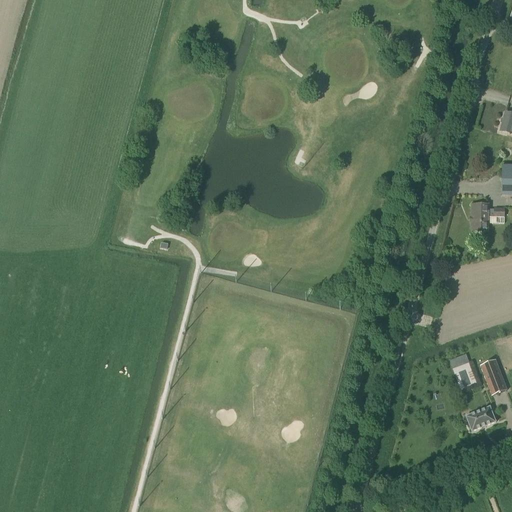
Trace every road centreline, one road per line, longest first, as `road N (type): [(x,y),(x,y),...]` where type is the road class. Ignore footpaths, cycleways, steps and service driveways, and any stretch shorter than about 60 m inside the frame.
road 1 (unclassified): [(354,511),(495,0)]
road 2 (track): [(135,511),(197,270),(186,245)]
